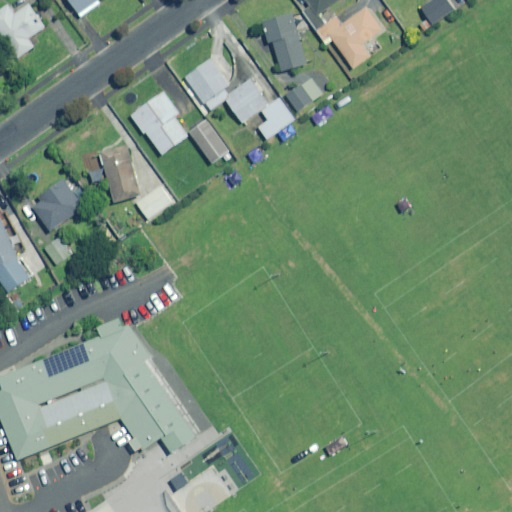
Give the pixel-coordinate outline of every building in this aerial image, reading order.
[(101,0),(53,0),(59,7),(66,2),(80,20),(103,4),(101,1),(101,0)] [(341,0),(307,0),(320,16),(341,0)] [(454,11),(446,0),(434,0),(420,10),(432,26),(454,11)] [(46,28),(31,6),(16,16),(9,6),(0,11),(0,31),(19,59),(35,48),(29,39),(46,28)] [(384,31),(368,8),(343,26),(337,18),(318,32),(327,45),(334,40),(355,69),(371,57),(363,45),(384,31)] [(308,64),(291,14),(264,23),(271,44),(274,44),(283,72),(308,64)] [(227,99),(230,97),(226,91),(232,86),(211,60),(187,79),(213,111),(227,99)] [(251,80),(230,97),(227,99),(246,123),(271,104),(251,80)] [(323,96),(313,80),(286,98),(296,113),(323,96)] [(181,115),(165,93),(133,116),(146,134),(147,132),(164,156),(190,137),(176,118),(181,115)] [(296,120),(281,99),(263,111),(270,121),(260,128),(269,140),(296,120)] [(230,153),(208,122),(191,134),(213,165),(230,153)] [(142,196),(127,145),(101,152),(116,203),(142,196)] [(104,181),(103,171),(91,172),(93,182),(104,181)] [(84,209),(64,180),(41,197),(44,200),(33,208),(51,233),(84,209)] [(0,281),(9,295),(36,276),(23,257),(19,260),(0,213),(0,281)] [(72,255),(62,238),(46,248),(57,265),(72,255)] [(127,324),(0,376),(0,416),(17,458),(124,417),(144,449),(159,438),(169,450),(198,432),(127,324)]
